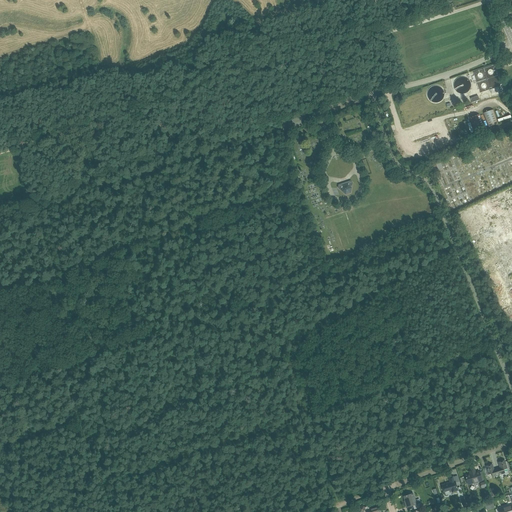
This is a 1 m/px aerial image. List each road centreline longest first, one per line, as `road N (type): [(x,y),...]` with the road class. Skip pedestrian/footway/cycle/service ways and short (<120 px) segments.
road 1 (track): [(0,151),(485,1)]
road 2 (unclassified): [(511,389),(431,189),(397,165),(372,95)]
road 3 (residential): [(372,95),(505,48)]
road 4 (residential): [(386,489),(511,442)]
